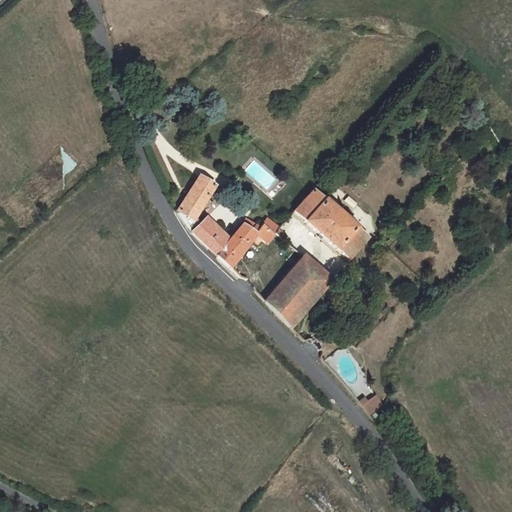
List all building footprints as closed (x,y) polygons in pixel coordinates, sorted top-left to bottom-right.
[(198,177),(177,212),(191,232),(217,257),(235,235),(247,245),(251,240),(250,240),(261,226),(272,235),(274,233),(278,229),(266,220),(262,226),(261,225),(258,229),(245,220),(229,240),(226,244),(217,235),(220,231),(217,229),(214,232),(210,228),(203,221),(200,225),(194,221),(190,219),(197,208),(200,210),(213,187),(198,177)] [(309,193),(292,212),(336,250),(355,228),(312,190),(309,193)] [(197,208),(190,219),(194,221),(200,210),(197,208)] [(272,235),(261,226),(250,240),(251,240),(257,245),(260,240),(266,245),(273,236),(272,235)] [(367,238),(355,228),(336,250),(348,261),(367,238)] [(220,231),(217,235),(226,244),(229,240),(220,231)] [(235,235),(217,257),(230,268),(247,245),(235,235)] [(302,256),(294,265),(307,278),(316,268),(302,256)] [(294,265),(263,302),(276,315),(307,278),(294,265)] [(307,278),(276,315),(290,329),(331,280),(316,268),(307,278)] [(364,400),(359,404),(368,417),(370,416),(383,406),(376,396),(367,403),(364,400)]
